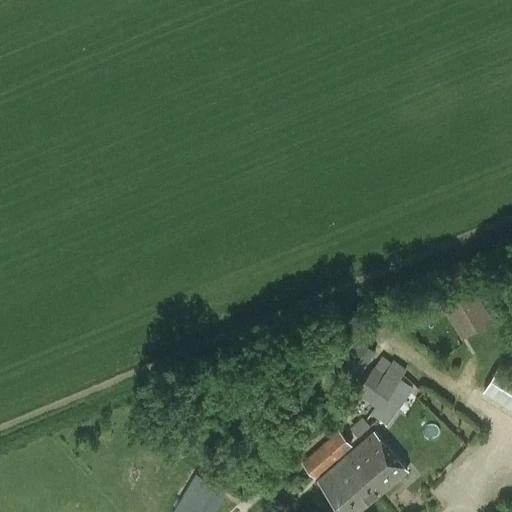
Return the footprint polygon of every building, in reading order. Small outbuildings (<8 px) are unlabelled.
[(473,333),(488,324),(469,287),(452,296),(473,333)] [(375,350),(359,338),(351,349),(337,368),(348,376),(353,380),(355,378),(375,350)] [(511,359),(505,355),(484,387),(511,405),(511,359)] [(444,469),(478,422),(393,360),(383,373),(373,366),(354,391),(376,407),(369,415),(444,469)] [(314,478),(352,446),(338,430),(301,461),(314,478)] [(344,511),(358,511),(407,470),(374,432),(318,481),(344,511)] [(213,511),(226,491),(195,472),(171,511),(213,511)]
